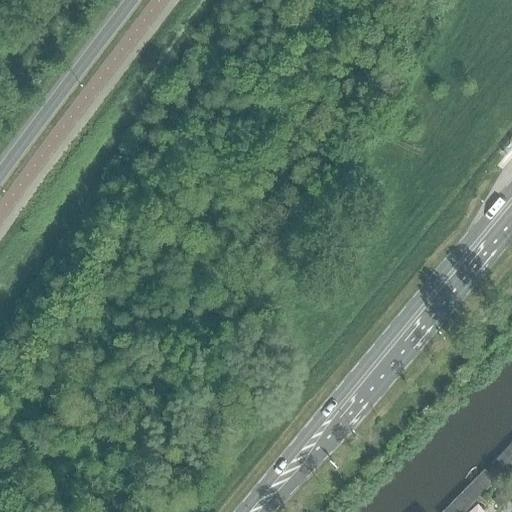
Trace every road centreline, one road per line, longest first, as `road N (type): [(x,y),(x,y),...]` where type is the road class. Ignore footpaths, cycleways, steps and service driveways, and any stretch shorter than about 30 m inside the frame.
road 1 (primary): [(249,511),(511,206)]
road 2 (trunk): [(0,176),(132,0)]
